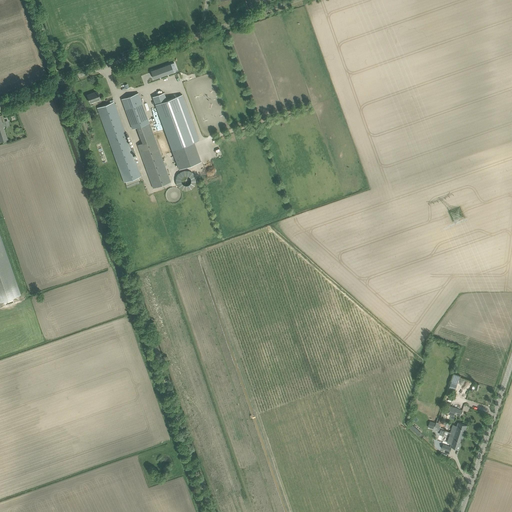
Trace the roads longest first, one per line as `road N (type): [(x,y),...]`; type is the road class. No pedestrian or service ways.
road 1 (track): [(31,0),(208,511)]
road 2 (unclassified): [(0,103),(297,0)]
road 3 (unclassified): [(462,511),(511,364)]
